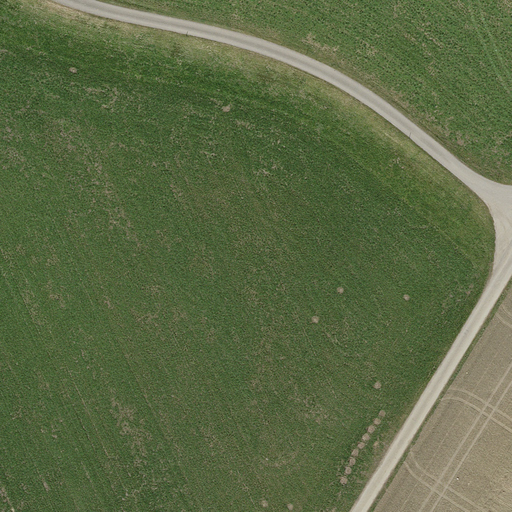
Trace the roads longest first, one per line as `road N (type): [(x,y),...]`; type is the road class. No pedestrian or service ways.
road 1 (residential): [(65,0),(271,55),(369,103),(511,204)]
road 2 (track): [(511,264),(361,511)]
